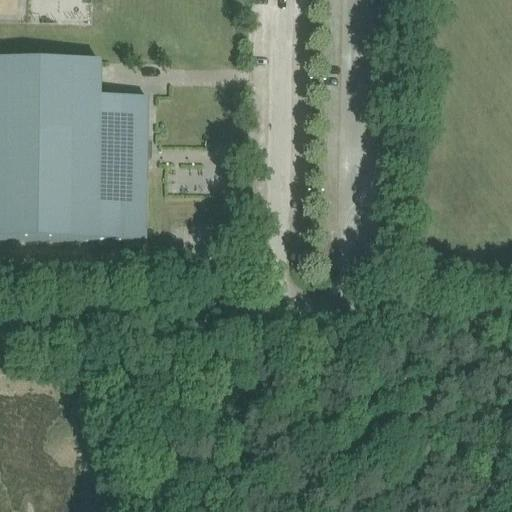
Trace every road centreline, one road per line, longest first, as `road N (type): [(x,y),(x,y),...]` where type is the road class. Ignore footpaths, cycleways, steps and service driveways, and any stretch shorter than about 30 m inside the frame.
road 1 (unclassified): [(511,312),(191,329)]
road 2 (unclassified): [(0,338),(191,329)]
